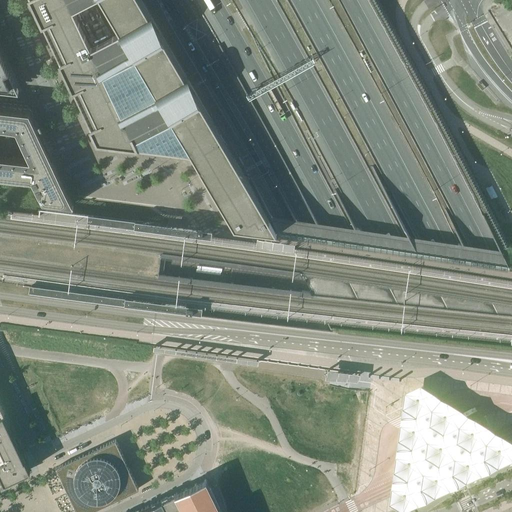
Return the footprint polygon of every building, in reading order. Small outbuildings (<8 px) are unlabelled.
[(31,0),(43,24),(48,34),(90,126),(97,140),(99,140),(104,141),(137,145),(143,145),(145,146),(151,146),(153,147),(158,147),(160,148),(166,148),(168,148),(173,149),(175,149),(181,150),(183,150),(190,151),(193,157),(233,225),(235,229),(254,231),(265,233),(272,234),(278,235),(272,224),(269,220),(248,185),(239,168),(236,163),(235,162),(234,160),(224,143),(219,135),(209,118),(195,94),(194,91),(185,75),(159,32),(157,29),(148,13),(140,0),(31,0)] [(0,88),(11,89),(18,90),(19,90),(18,90),(4,58),(3,56),(2,55),(1,53),(1,52),(0,50),(0,88)] [(19,110),(0,108),(0,175),(31,179),(39,194),(43,201),(72,205),(71,202),(68,197),(67,194),(66,192),(52,162),(38,132),(37,129),(34,124),(28,112),(19,110)] [(127,226),(128,219),(77,211),(75,224),(88,226),(88,221),(127,226)] [(509,268),(502,252),(272,217),(279,230),(282,235),(365,246),(509,268)] [(272,273),(303,277),(290,251),(275,249),(275,253),(274,257),(273,265),(272,273)] [(297,316),(325,320),(312,294),(300,292),(299,300),(298,308),(298,312),(297,316)] [(390,489),(389,497),(402,506),(511,454),(511,435),(420,379),(404,386),(390,489)] [(0,483),(30,469),(0,400),(0,483)] [(115,439),(56,467),(76,511),(87,511),(138,488),(115,439)] [(134,511),(221,511),(206,478),(134,511)] [(35,491),(42,511),(64,511),(61,503),(51,506),(45,488),(35,491)]
